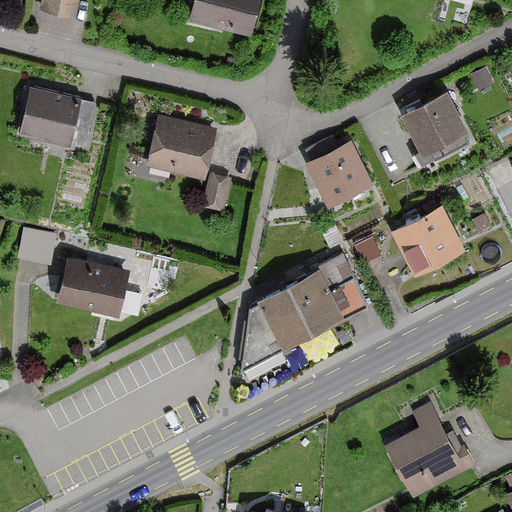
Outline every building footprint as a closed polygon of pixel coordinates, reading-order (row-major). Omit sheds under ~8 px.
[(80,0),(46,0),(44,13),(79,18),(80,0)] [(195,0),(190,23),(254,37),(261,0),(195,0)] [(23,135),(74,146),(85,99),(34,88),(23,135)] [(451,90),(407,111),(426,149),(419,153),(427,167),(473,144),(467,133),(472,131),(451,90)] [(216,129),(160,116),(147,169),(204,182),(216,129)] [(355,140),(310,162),(331,205),(376,183),(355,140)] [(231,180),(214,176),(207,207),(224,211),(231,180)] [(468,249),(444,205),(394,232),(417,276),(468,249)] [(57,233),(23,226),(17,255),(51,261),(57,233)] [(63,305),(121,316),(129,271),(118,269),(119,263),(72,254),(63,305)] [(344,256),(250,304),(242,361),(241,368),(246,365),(368,303),(344,256)] [(472,468),(437,402),(415,413),(423,428),(387,447),(414,498),(472,468)]
